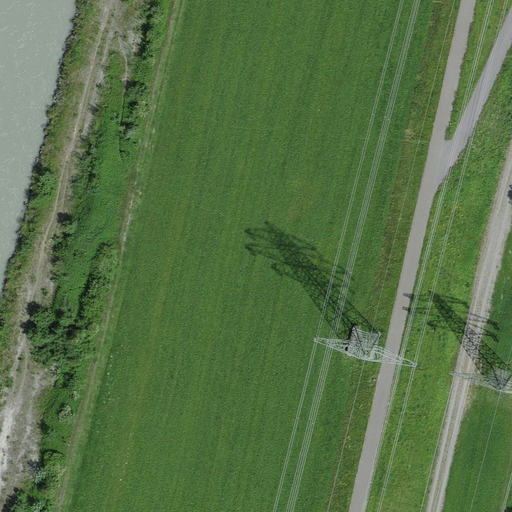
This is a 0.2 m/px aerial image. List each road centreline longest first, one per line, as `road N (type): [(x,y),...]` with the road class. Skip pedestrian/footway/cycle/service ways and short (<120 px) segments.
road 1 (track): [(356,511),(469,0)]
road 2 (track): [(431,511),(511,177)]
road 3 (track): [(430,176),(453,155),(511,38)]
